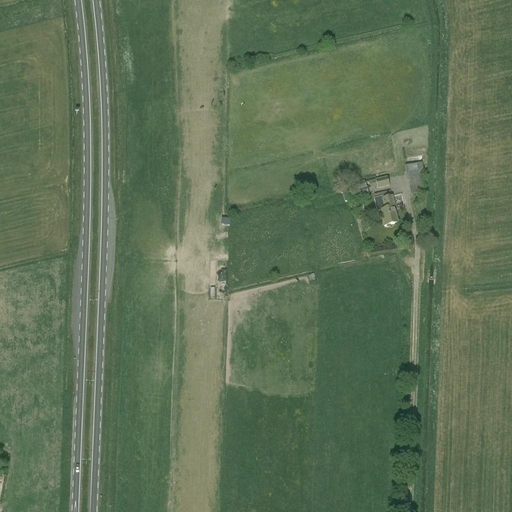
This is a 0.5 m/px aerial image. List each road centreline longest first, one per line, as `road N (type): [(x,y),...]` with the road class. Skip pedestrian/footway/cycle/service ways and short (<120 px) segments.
road 1 (primary): [(78,0),(87,206),(76,511)]
road 2 (primary): [(94,511),(105,207),(96,0)]
